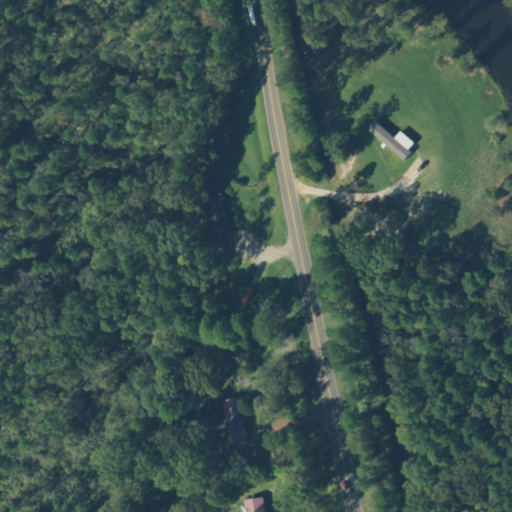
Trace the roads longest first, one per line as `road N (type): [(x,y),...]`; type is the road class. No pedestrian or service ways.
road 1 (secondary): [(354,511),(250,0)]
road 2 (residential): [(232,511),(207,457),(207,178),(268,86)]
